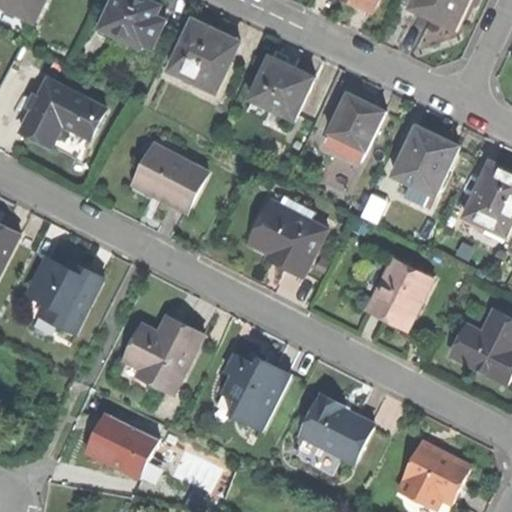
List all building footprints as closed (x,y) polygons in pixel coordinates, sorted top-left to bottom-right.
[(0,0),(0,5),(35,23),(46,0),(0,0)] [(151,30),(152,30),(158,17),(163,6),(149,0),(114,0),(101,29),(143,49),(144,47),(143,46),(144,44),(151,30)] [(347,0),(349,1),(372,12),(377,0),(347,0)] [(417,0),(413,9),(455,30),(466,8),(469,0),(417,0)] [(158,17),(152,30),(151,30),(144,44),(155,50),(168,21),(158,17)] [(195,22),(172,71),(185,77),(183,81),(193,86),(195,82),(218,93),(241,43),(219,33),(195,22)] [(273,58),(248,111),(270,122),(276,110),(296,120),(315,78),(293,68),(273,58)] [(50,81),(24,133),(38,141),(53,148),(64,125),(93,140),(108,111),(50,81)] [(361,100),(376,107),(379,101),(368,95),(364,94),(361,100)] [(386,112),(376,107),(361,100),(350,95),(331,133),(338,137),(334,147),(362,160),(367,151),(386,112)] [(413,185),(407,198),(431,209),(460,147),(438,137),(419,128),(396,177),(413,185)] [(169,200),(168,202),(190,213),(210,174),(157,146),(138,183),(161,196),(169,200)] [(492,163),(467,217),(507,236),(511,226),(511,171),(510,171),(492,163)] [(380,200),(369,223),(387,232),(397,217),(400,210),(380,200)] [(329,230),(276,203),(254,245),(273,255),(289,263),(287,265),(306,275),(329,230)] [(0,229),(0,228),(0,277),(22,235),(2,225),(0,229)] [(61,312),(55,324),(77,335),(106,279),(92,272),(85,268),(81,275),(70,269),(50,258),(38,282),(43,285),(36,299),(47,305),(61,312)] [(396,259),(369,312),(387,320),(409,332),(436,280),(396,259)] [(81,275),(85,268),(74,262),(70,269),(81,275)] [(61,312),(47,305),(41,317),(55,324),(61,312)] [(453,356),(477,368),(510,385),(511,381),(511,318),(497,310),(484,334),(468,326),(453,356)] [(181,333),(185,326),(176,321),(170,318),(166,326),(181,333)] [(206,336),(185,326),(181,333),(166,326),(161,335),(145,326),(127,362),(143,370),(139,377),(176,395),(206,336)] [(272,365),(269,371),(258,366),(237,355),(227,373),(234,376),(217,408),(264,433),(294,376),(277,367),(272,365)] [(269,371),(272,365),(261,359),(258,366),(269,371)] [(324,396),(303,436),(357,464),(376,426),(354,414),(344,409),(345,407),(324,396)] [(100,432),(90,451),(143,478),(163,440),(110,413),(100,432)] [(437,457),(440,451),(425,442),(421,449),(437,457)] [(448,455),(440,451),(437,457),(421,449),(405,480),(406,480),(400,492),(438,511),(444,500),(454,505),(474,468),(448,455)]
